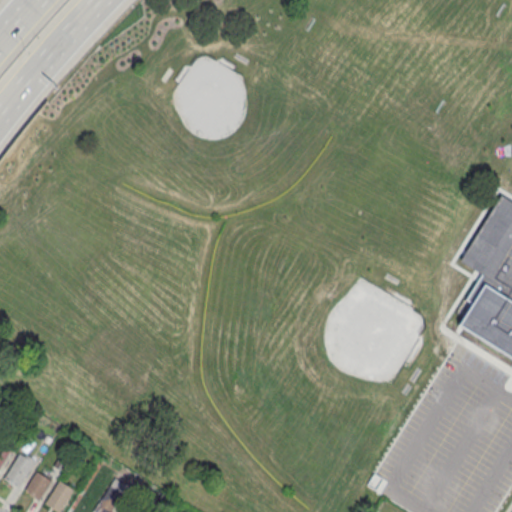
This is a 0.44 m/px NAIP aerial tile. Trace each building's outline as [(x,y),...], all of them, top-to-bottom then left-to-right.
[(511,202),(499,194),(458,260),(486,281),(467,313),(473,318),(462,338),(511,370),(511,202)] [(0,463),(8,452),(0,446),(0,463)] [(3,477),(18,486),(33,460),(19,451),(3,477)] [(53,465),(61,470),(68,458),(59,453),(53,465)] [(35,470),(50,479),(38,498),(23,489),(35,470)] [(59,511),(44,502),(58,479),(73,489),(59,511)] [(113,480),(123,486),(108,510),(111,511),(95,511),(94,511),(113,480)]
